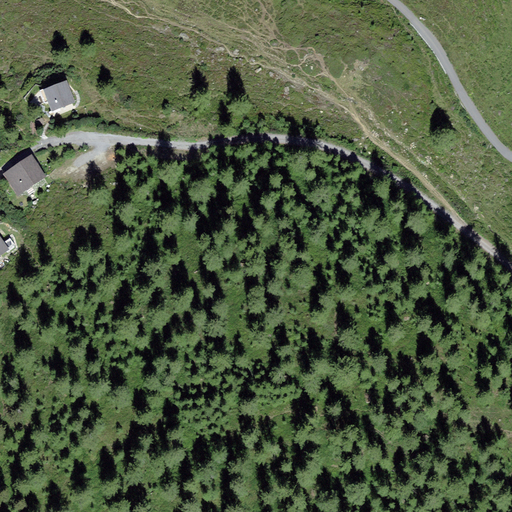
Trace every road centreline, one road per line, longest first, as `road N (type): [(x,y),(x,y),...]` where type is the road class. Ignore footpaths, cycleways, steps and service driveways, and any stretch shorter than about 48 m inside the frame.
road 1 (residential): [(511,271),(429,203),(318,143),(274,137),(178,146),(94,137),(49,142),(0,170)]
road 2 (unclassified): [(511,158),(487,135),(437,47),(392,0)]
